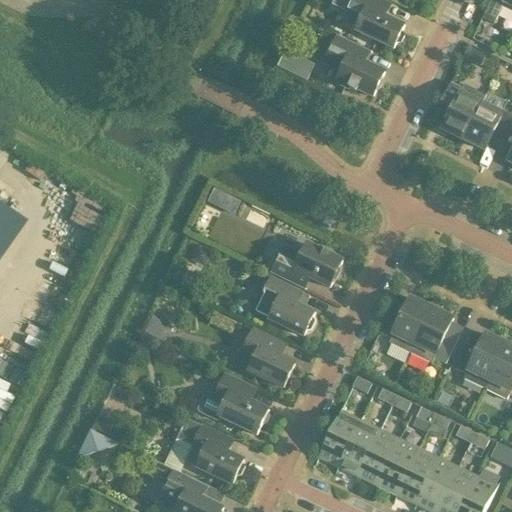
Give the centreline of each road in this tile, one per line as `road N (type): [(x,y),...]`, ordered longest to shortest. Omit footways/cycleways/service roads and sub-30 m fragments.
road 1 (residential): [(274,474),(406,208)]
road 2 (residential): [(406,208),(373,190),(374,178),(456,0)]
